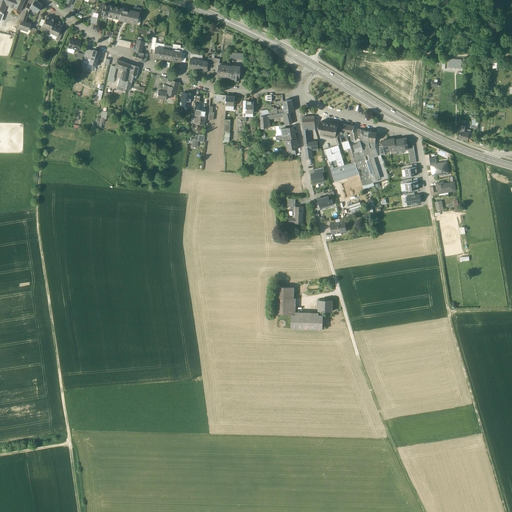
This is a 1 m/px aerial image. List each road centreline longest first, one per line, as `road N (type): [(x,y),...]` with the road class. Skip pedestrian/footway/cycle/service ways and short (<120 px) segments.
road 1 (track): [(70,19),(49,72),(37,217),(80,511)]
road 2 (residential): [(298,92),(210,88),(150,67),(46,0)]
road 3 (secondary): [(511,166),(435,138),(312,66)]
road 4 (track): [(505,511),(448,312)]
road 5 (track): [(511,54),(326,46),(314,57)]
road 6 (residential): [(431,209),(415,136),(333,113),(298,92)]
road 7 (track): [(357,353),(425,511)]
road 8 (residential): [(298,92),(308,183),(325,244)]
road 9 (secondary): [(312,66),(172,0)]
